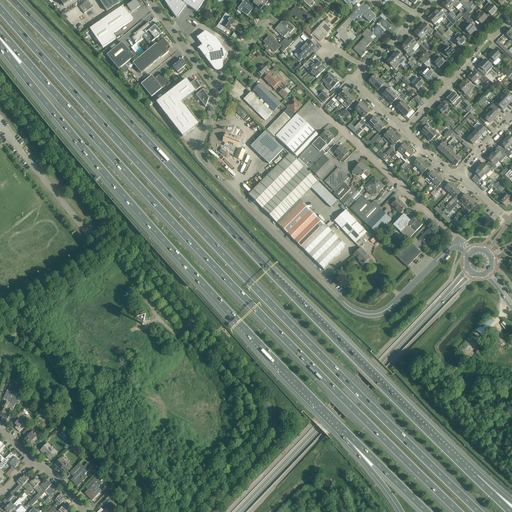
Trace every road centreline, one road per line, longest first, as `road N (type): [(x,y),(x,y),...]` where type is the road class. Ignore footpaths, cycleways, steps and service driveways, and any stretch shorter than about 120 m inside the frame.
road 1 (motorway): [(479,511),(206,236),(0,7)]
road 2 (motorway): [(0,33),(196,247),(458,511)]
road 3 (motorway): [(455,456),(12,0)]
road 4 (motorway): [(0,41),(181,261),(346,434)]
road 5 (unclassified): [(449,248),(385,310),(348,309),(201,162),(216,93)]
road 6 (unclassified): [(196,511),(260,441),(265,405),(122,235)]
road 7 (tertiary): [(239,511),(442,300)]
road 8 (unclassified): [(122,235),(0,89)]
road 9 (residential): [(457,241),(322,108)]
road 10 (residential): [(404,129),(511,18)]
road 11 (unclassified): [(0,307),(58,280),(122,235)]
